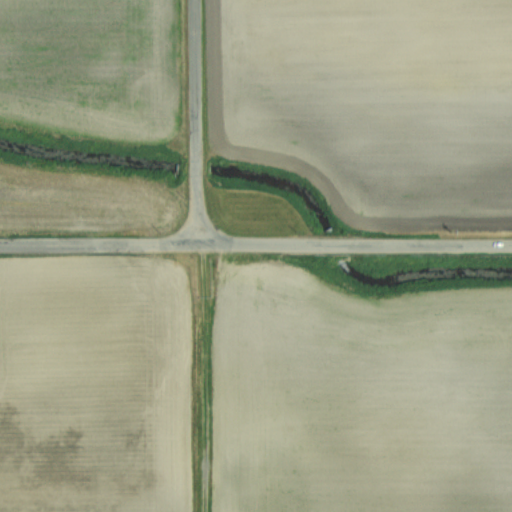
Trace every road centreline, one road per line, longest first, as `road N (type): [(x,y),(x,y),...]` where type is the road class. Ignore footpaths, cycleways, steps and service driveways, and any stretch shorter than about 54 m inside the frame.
road 1 (residential): [(0,247),(511,247)]
road 2 (residential): [(199,246),(194,0)]
